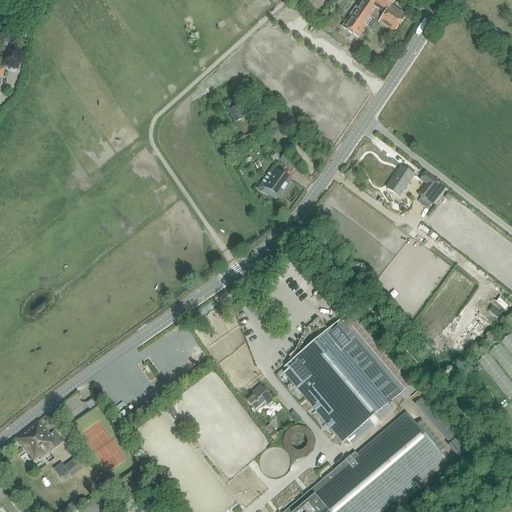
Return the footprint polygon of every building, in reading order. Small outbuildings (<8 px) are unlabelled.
[(395,0),(360,0),(342,27),(358,38),(372,18),(394,34),(406,16),(391,6),(395,0)] [(9,14),(19,18),(23,10),(12,5),(9,14)] [(489,23),(484,27),(488,31),(492,27),(489,23)] [(506,50),(511,44),(507,40),(506,41),(502,37),(503,35),(498,31),(498,32),(494,28),(487,36),(505,51),(506,50)] [(0,55),(8,57),(11,43),(12,38),(0,35),(0,55)] [(0,60),(0,65),(13,68),(17,69),(19,59),(14,60),(0,60)] [(241,105),(229,110),(235,123),(244,119),(242,115),(246,114),(241,105)] [(242,137),(245,144),(257,139),(254,132),(242,137)] [(268,136),(258,141),(262,149),(264,147),(267,151),(269,150),(266,144),(271,141),(268,136)] [(252,161),(247,152),(241,155),(245,164),(252,161)] [(277,153),(273,156),(277,162),(282,158),(277,153)] [(286,167),(290,172),(293,170),(297,167),(286,155),(280,160),(286,167)] [(262,192),(277,171),(272,167),(257,189),(262,192)] [(386,188),(400,197),(407,187),(414,176),(401,167),(386,188)] [(281,173),(277,171),(262,192),(267,196),(268,195),(275,200),(278,196),(279,197),(291,180),(281,173)] [(425,171),(419,179),(426,184),(428,186),(420,196),(421,196),(426,200),(426,199),(431,203),(432,204),(445,187),(439,182),(425,171)] [(428,186),(426,184),(418,194),(420,196),(428,186)] [(426,200),(421,196),(417,201),(427,208),(431,203),(426,199),(426,200)] [(283,367),(286,367),(288,369),(283,373),(292,383),(305,399),(312,407),(327,425),(342,443),(352,435),(357,440),(374,426),(369,420),(379,412),(384,417),(393,410),(388,404),(399,393),(404,387),(344,316),(328,330),(292,360),(283,367)] [(245,399),(256,412),(266,404),(268,406),(273,401),(271,399),(272,399),(260,385),(245,399)] [(85,403),(84,403),(89,410),(98,403),(94,397),(93,397),(85,403)] [(449,445),(459,436),(424,397),(414,405),(449,445)] [(171,406),(167,410),(173,418),(177,415),(171,406)] [(293,412),(288,416),(295,424),(299,420),(293,412)] [(310,491),(312,494),(327,511),(377,511),(443,457),(439,453),(443,449),(420,422),(415,426),(405,415),(357,456),(354,453),(348,458),(333,471),(321,482),(310,491)] [(21,446),(34,462),(49,451),(50,453),(59,446),(59,445),(50,434),(45,427),(40,421),(17,440),(21,446)] [(62,425),(50,434),(59,445),(70,436),(64,428),(62,425)] [(266,427),(264,430),(273,441),(279,436),(269,425),(266,427)] [(291,458),(299,460),(307,457),(313,451),(316,443),(313,434),(307,428),(299,426),(290,428),(284,435),(282,443),(284,451),(291,458)] [(449,445),(447,447),(458,459),(470,449),(469,448),(459,436),(449,445)] [(78,464),(79,465),(86,459),(82,453),(74,459),(78,463),(78,464)] [(33,480),(33,484),(34,489),(37,492),(41,493),(75,467),(66,455),(33,480)] [(141,468),(148,477),(154,472),(145,461),(143,462),(140,464),(139,465),(141,468)] [(79,465),(78,464),(68,472),(71,477),(82,469),(79,465)] [(32,511),(39,511),(42,510),(26,491),(19,496),(32,511)] [(327,511),(312,494),(310,497),(307,499),(291,511),(327,511)] [(61,511),(59,511),(73,511),(77,509),(71,502),(61,511)]
